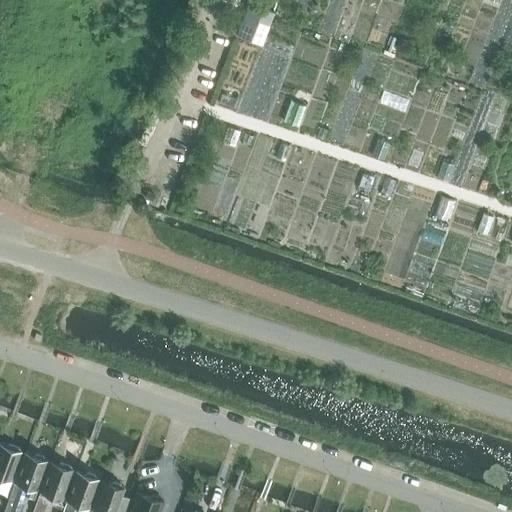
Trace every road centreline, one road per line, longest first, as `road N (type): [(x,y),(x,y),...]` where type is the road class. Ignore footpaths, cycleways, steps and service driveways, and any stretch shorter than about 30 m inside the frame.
road 1 (unclassified): [(461,511),(0,348)]
road 2 (unclassified): [(511,410),(51,263)]
road 3 (track): [(175,95),(511,211)]
